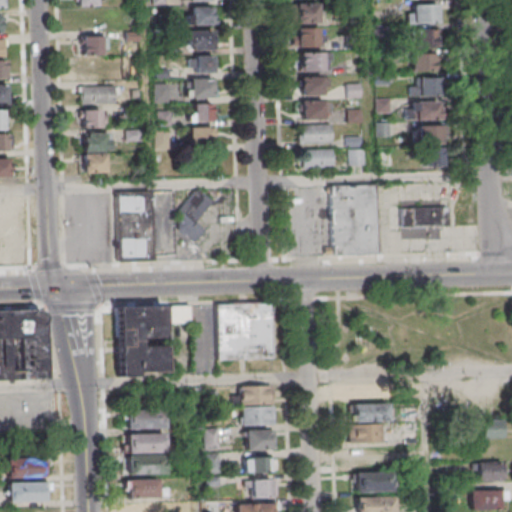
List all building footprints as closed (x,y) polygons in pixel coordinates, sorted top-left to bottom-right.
[(78,0),(98,0),(99,7),(78,8),(78,0)] [(317,22),(317,2),(295,2),(295,22),(317,22)] [(436,23),(436,3),(407,3),(407,23),(436,23)] [(194,9),(213,8),(214,26),(194,26),(194,9)] [(317,26),(294,26),(294,46),(317,46),(317,26)] [(187,32),(216,32),(216,51),(194,52),(194,47),(188,48),(187,32)] [(83,39),(103,38),(104,56),(83,57),(83,39)] [(299,70),(322,70),(322,51),(299,51),(299,70)] [(410,70),(434,70),(434,51),(410,51),(410,70)] [(196,57),(216,56),(216,74),(196,75),(196,57)] [(439,76),(407,76),(407,94),(439,94),(439,76)] [(303,79),(323,78),(323,96),(303,96),(303,79)] [(192,81),(214,80),(215,99),(192,99),(192,81)] [(359,82),(346,82),(346,96),(359,96),(359,82)] [(113,102),(113,84),(77,84),(77,102),(113,102)] [(299,118),(324,118),(324,100),(299,100),(299,118)] [(404,101),(404,119),(441,119),(441,101),(404,101)] [(194,106),(214,105),(215,123),(195,123),(194,106)] [(104,126),(104,109),(76,109),(76,126),(104,126)] [(330,143),(330,124),(297,124),(297,143),(330,143)] [(441,143),(441,125),(415,125),(415,143),(441,143)] [(188,127),(188,146),(212,146),(212,127),(188,127)] [(78,151),(105,151),(105,133),(78,133),(78,151)] [(441,166),(441,146),(421,146),(421,166),(441,166)] [(331,167),(331,149),(300,149),(300,167),(331,167)] [(346,149),(346,163),(363,163),(363,149),(346,149)] [(102,153),(78,153),(78,172),(102,172),(102,153)] [(331,186),(377,185),(379,256),(333,257),(331,186)] [(191,243),(203,230),(193,221),(211,201),(197,188),(168,222),(191,243)] [(117,192),(151,191),(154,261),(119,262),(117,192)] [(24,197),(0,197),(0,264),(26,264),(24,197)] [(400,226),(445,226),(445,206),(400,206),(400,226)] [(216,359),(271,358),(271,301),(215,302),(216,359)] [(113,306),(115,375),(163,374),(163,344),(140,345),(140,339),(162,338),(162,323),(189,322),(189,304),(113,306)] [(0,379),(42,379),(41,309),(0,310),(0,379)] [(501,378),(468,378),(468,396),(501,396),(501,378)] [(386,421),(386,400),(382,400),(381,382),(350,382),(350,421),(386,421)] [(237,384),(237,403),(270,403),(270,384),(237,384)] [(273,405),(239,405),(239,424),(273,424),(273,405)] [(121,428),(162,428),(162,408),(121,408),(121,428)] [(500,418),(478,418),(478,437),(500,437),(500,418)] [(382,441),(382,423),(347,423),(347,441),(382,441)] [(203,427),(203,449),(217,449),(217,427),(203,427)] [(242,429),(242,449),(270,449),(270,429),(242,429)] [(125,436),(163,435),(164,455),(126,456),(125,436)] [(349,447),(349,466),(381,466),(381,447),(349,447)] [(218,452),(204,452),(204,472),(218,472),(218,452)] [(126,457),(164,456),(164,475),(126,477),(126,457)] [(272,472),(272,456),(240,456),(240,472),(272,472)] [(6,461),(44,460),(45,480),(7,481),(6,461)] [(500,461),(473,461),(473,480),(500,480),(500,461)] [(354,476),(392,474),(393,494),(355,495),(354,476)] [(273,478),(248,478),(248,496),(273,496),(273,478)] [(124,479),(124,497),(159,497),(159,479),(124,479)] [(8,486),(46,484),(46,504),(9,505),(8,486)] [(467,509),(503,509),(503,488),(467,488),(467,509)] [(357,511),(357,500),(395,499),(395,511),(357,511)] [(124,503),(123,511),(160,511),(160,503),(124,503)] [(232,511),(271,511),(272,503),(233,503),(232,511)]
